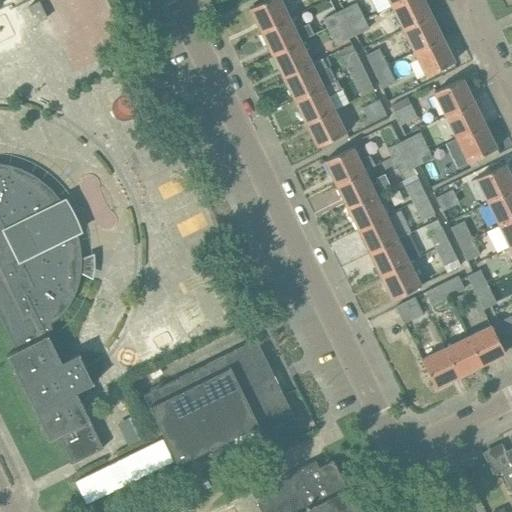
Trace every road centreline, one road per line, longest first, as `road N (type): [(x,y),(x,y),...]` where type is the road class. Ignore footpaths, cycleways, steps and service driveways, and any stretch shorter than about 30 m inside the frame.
road 1 (unclassified): [(397,454),(173,0)]
road 2 (residential): [(397,454),(511,398)]
